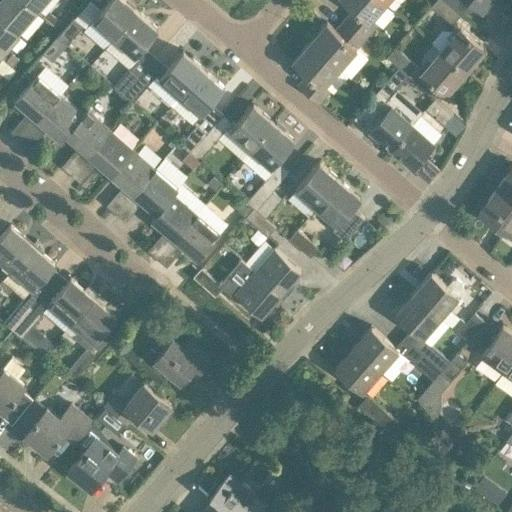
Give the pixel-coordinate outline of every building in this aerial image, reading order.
[(0,0),(0,18),(17,34),(18,33),(37,12),(23,0),(0,0)] [(23,0),(37,12),(46,0),(23,0)] [(113,39),(137,11),(124,0),(110,0),(92,21),(113,39)] [(372,20),(386,3),(382,0),(342,0),(353,10),(345,20),(366,39),(377,25),(372,20)] [(452,24),(461,14),(444,0),(435,0),(430,5),(452,24)] [(482,9),(489,0),(444,0),(461,14),(472,1),(482,9)] [(59,20),(49,11),(44,16),(55,25),(59,20)] [(106,47),(129,67),(130,66),(131,67),(145,50),(142,48),(158,30),(137,11),(113,39),(106,47)] [(57,36),(67,45),(83,26),(73,17),(57,36)] [(17,34),(0,18),(0,55),(19,34),(18,33),(17,34)] [(340,69),(366,39),(345,20),(336,30),(327,22),(309,42),(340,69)] [(439,49),(465,71),(484,49),(459,26),(455,30),(439,49)] [(67,45),(57,36),(44,51),(54,60),(67,45)] [(339,69),(340,69),(309,42),(292,62),(307,75),(298,85),(319,103),(331,90),(325,85),(339,69)] [(398,66),(408,74),(416,65),(394,46),(386,56),(398,66)] [(445,94),(465,71),(439,49),(429,60),(419,72),(445,94)] [(179,97),(203,69),(182,51),(158,79),(179,97)] [(7,61),(13,66),(19,59),(13,53),(7,61)] [(131,67),(130,66),(129,67),(114,85),(123,93),(139,75),(131,67)] [(398,66),(377,90),(387,99),(397,87),(408,74),(398,66)] [(85,77),(90,71),(84,67),(80,73),(85,77)] [(203,69),(179,97),(200,116),(225,87),(203,69)] [(38,73),(14,100),(37,120),(61,93),(38,73)] [(139,75),(123,93),(133,101),(149,83),(139,75)] [(84,113),(61,93),(37,120),(60,140),(65,135),(84,113)] [(425,108),(443,124),(452,114),(434,98),(425,108)] [(250,150),(274,122),(253,104),(235,125),(222,114),(206,133),(205,133),(189,151),(198,159),(225,128),(250,150)] [(391,148),(412,124),(391,105),(370,130),(391,148)] [(88,155),(111,128),(88,108),(84,113),(65,135),(88,155)] [(256,210),(272,191),(289,172),(277,161),(295,141),(274,122),(250,150),(273,170),(246,201),(253,208),(256,210)] [(412,124),(391,148),(412,167),(433,142),(415,127),(412,124)] [(189,151),(205,133),(196,125),(180,143),(189,151)] [(110,175),(134,148),(111,128),(88,155),(110,175)] [(172,148),(177,141),(173,138),(168,144),(172,148)] [(156,168),(156,167),(134,148),(110,175),(133,194),(156,168)] [(200,161),(198,159),(189,151),(182,159),(193,169),(200,161)] [(316,208),(340,180),(319,162),(295,189),(316,208)] [(511,166),(496,188),(511,199),(511,166)] [(179,187),(178,186),(156,168),(133,194),(156,214),(179,187)] [(220,181),(213,175),(207,182),(214,188),(220,181)] [(340,180),(316,208),(336,225),(332,229),(345,240),(364,217),(353,207),(361,199),(340,180)] [(197,212),(205,204),(180,183),(178,186),(179,187),(156,214),(151,219),(174,239),(197,212)] [(511,235),(511,234),(511,199),(496,188),(479,212),(511,235)] [(256,210),(265,218),(281,199),(272,191),(256,210)] [(246,217),(253,208),(246,201),(238,210),(246,217)] [(265,218),(256,210),(253,208),(246,217),(267,235),(275,227),(265,218)] [(197,259),(220,232),(197,212),(174,239),(197,259)] [(0,260),(11,270),(33,245),(10,225),(0,236),(0,260)] [(289,239),(310,256),(318,247),(297,229),(289,239)] [(33,245),(11,270),(11,271),(33,290),(56,265),(33,245)] [(255,271),(281,293),(300,270),(274,248),(255,271)] [(201,268),(197,273),(193,277),(215,297),(223,288),(201,268)] [(261,316),(281,293),(255,271),(235,293),(261,316)] [(412,294),(440,318),(449,308),(459,296),(457,294),(462,288),(462,284),(459,281),(456,279),(452,279),(447,286),(431,272),(412,294)] [(71,278),(48,303),(71,323),(93,298),(71,278)] [(395,314),(423,338),(440,318),(412,294),(395,314)] [(74,336),(87,348),(93,342),(94,343),(116,318),(93,298),(71,323),(79,330),(74,336)] [(12,329),(31,308),(22,300),(4,322),(12,329)] [(31,308),(12,329),(21,337),(39,315),(31,308)] [(459,317),(452,326),(468,340),(484,321),(474,313),(466,323),(459,317)] [(503,371),(511,359),(511,331),(502,325),(481,355),(503,371)] [(353,347),(380,371),(399,350),(371,326),(353,347)] [(196,376),(213,356),(189,337),(182,346),(172,338),(154,360),(180,382),(190,370),(196,376)] [(52,342),(47,338),(39,347),(44,352),(52,342)] [(422,354),(441,371),(449,361),(430,345),(422,354)] [(362,392),(380,371),(353,347),(335,368),(362,392)] [(93,358),(85,351),(66,373),(74,380),(93,358)] [(456,353),(449,361),(441,371),(440,372),(449,380),(465,362),(456,353)] [(440,372),(441,371),(422,354),(414,363),(432,379),(439,371),(440,372)] [(511,359),(503,371),(495,383),(511,394),(511,359)] [(17,378),(3,367),(0,371),(0,409),(3,412),(0,415),(12,424),(33,399),(23,391),(27,386),(17,378)] [(439,391),(449,380),(440,372),(439,371),(432,379),(429,383),(439,391)] [(172,405),(142,381),(124,403),(113,393),(103,404),(126,423),(135,413),(152,428),(172,405)] [(359,404),(385,428),(390,431),(398,422),(367,394),(359,404)] [(60,415),(48,405),(24,434),(47,453),(63,434),(74,443),(94,419),(72,401),(60,415)] [(117,451),(96,434),(67,470),(91,489),(105,471),(117,481),(136,457),(122,446),(117,451)] [(467,470),(461,479),(470,485),(476,476),(467,470)] [(203,511),(241,511),(255,495),(229,473),(210,496),(214,500),(203,511)] [(483,476),(474,489),(484,496),(493,483),(483,476)]
